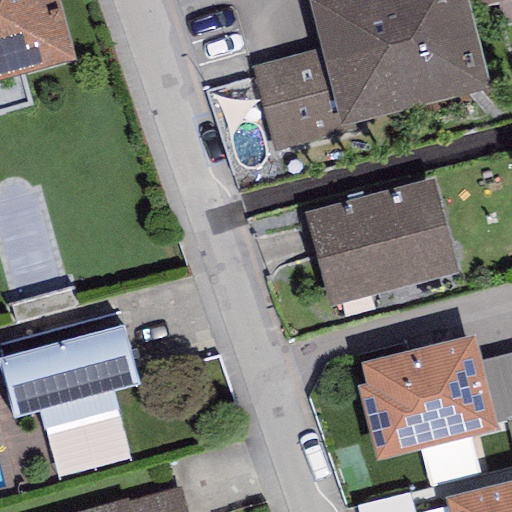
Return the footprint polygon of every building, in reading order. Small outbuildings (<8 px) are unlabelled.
[(55,0),(0,0),(0,86),(74,67),(55,0)] [(464,0),(329,0),(306,6),(308,11),(317,51),(251,67),(272,154),(340,137),(339,132),(488,96),(464,0)] [(432,183),(303,219),(329,311),(458,276),(432,183)] [(122,332),(0,362),(0,382),(11,426),(40,419),(45,440),(120,421),(114,396),(137,390),(122,332)] [(475,341),(359,369),(365,390),(356,392),(375,467),(497,439),(475,341)] [(511,511),(511,488),(445,504),(446,511),(511,511)] [(127,501),(88,511),(186,511),(180,489),(128,504),(127,501)]
